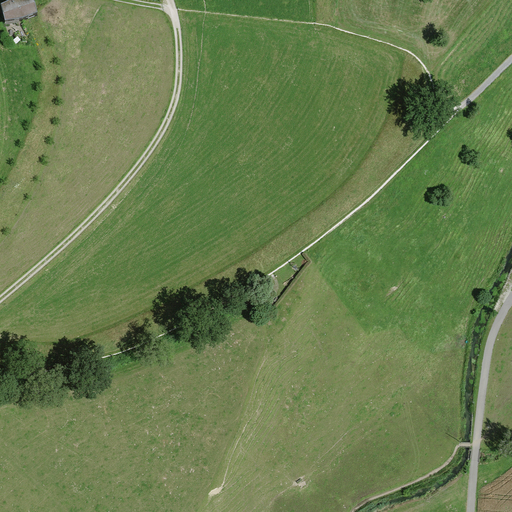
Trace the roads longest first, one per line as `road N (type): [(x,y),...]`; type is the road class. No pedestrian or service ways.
road 1 (track): [(0,299),(110,199),(160,133),(177,92),(174,12)]
road 2 (unclassified): [(471,511),(487,356),(511,297)]
